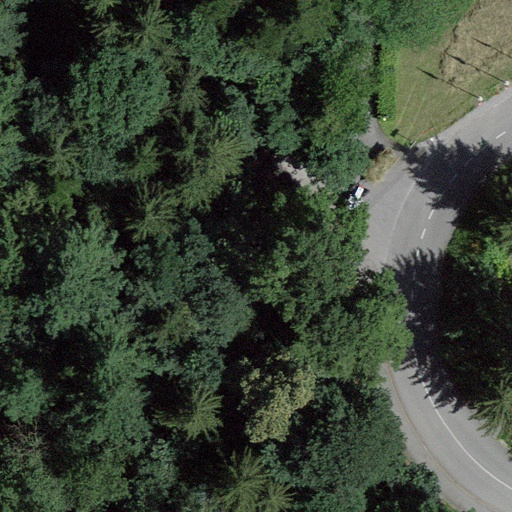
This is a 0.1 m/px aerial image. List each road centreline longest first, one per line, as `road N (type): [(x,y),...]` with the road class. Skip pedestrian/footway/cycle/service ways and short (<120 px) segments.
road 1 (residential): [(511,495),(458,451),(437,421),(416,365),(412,306),(442,196),(511,130)]
road 2 (track): [(152,0),(183,32),(399,177)]
